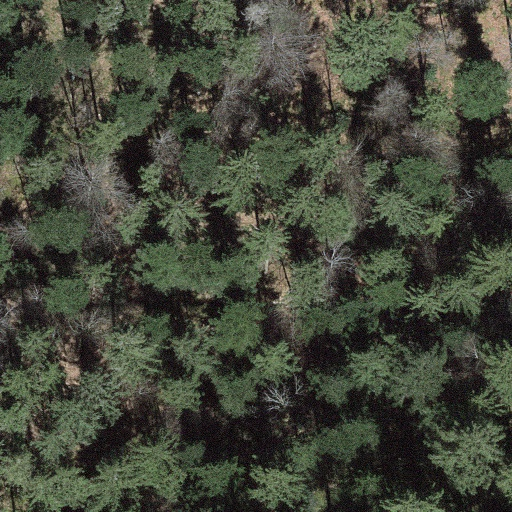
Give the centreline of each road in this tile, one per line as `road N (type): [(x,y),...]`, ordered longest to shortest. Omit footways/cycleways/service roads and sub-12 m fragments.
road 1 (track): [(511,171),(336,177),(0,274)]
road 2 (track): [(437,511),(511,369)]
